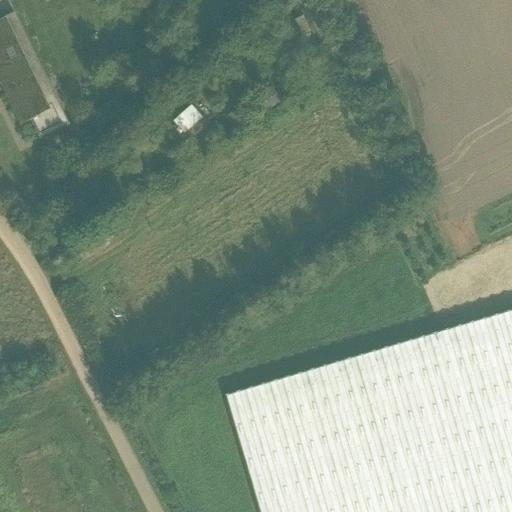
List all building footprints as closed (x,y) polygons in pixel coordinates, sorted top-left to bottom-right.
[(294,21),(300,36),(309,32),(303,18),(294,21)] [(0,23),(0,85),(20,127),(40,117),(38,112),(51,106),(44,90),(39,92),(4,21),(0,23)] [(314,75),(327,68),(321,57),(308,63),(314,75)] [(161,86),(151,96),(156,103),(167,93),(161,86)] [(271,88),(251,102),(260,116),(281,103),(271,88)] [(174,123),(176,126),(184,135),(202,120),(191,107),(173,123),(174,123)] [(242,128),(232,113),(223,119),(233,134),(242,128)] [(511,511),(511,314),(226,398),(259,511),(511,511)]
